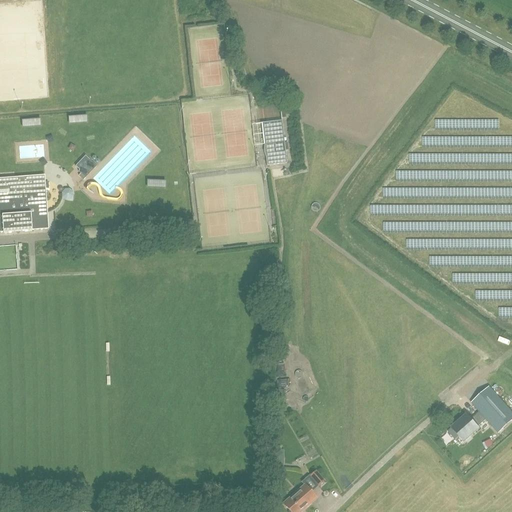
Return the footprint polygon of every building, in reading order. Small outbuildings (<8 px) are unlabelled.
[(269,118),(282,118),(281,109),(269,110),(269,118)] [(282,121),(262,123),(264,145),(267,144),(268,151),(267,151),(267,158),(266,158),(267,165),(287,163),(282,121)] [(89,159),(78,171),(85,178),(96,166),(89,159)] [(32,231),(49,230),(45,175),(0,178),(0,233),(3,233),(3,234),(32,232),(32,231)] [(69,201),(75,199),(73,191),(66,194),(69,201)] [(467,400),(478,412),(485,419),(493,428),(510,412),(484,382),(466,398),(467,400)] [(477,427),(485,419),(478,412),(470,419),(466,415),(451,429),(463,442),(478,428),(477,427)] [(511,412),(499,424),(507,433),(511,428),(511,412)] [(309,476),(318,486),(324,481),(315,471),(309,476)] [(289,511),(300,511),(316,498),(304,485),(283,504),(289,511)]
